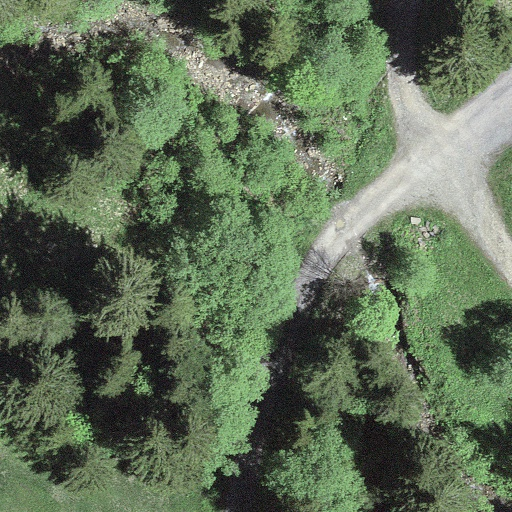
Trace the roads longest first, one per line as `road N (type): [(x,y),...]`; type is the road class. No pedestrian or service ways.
road 1 (track): [(511,107),(446,175),(303,279),(241,511)]
road 2 (track): [(415,0),(415,106),(446,175),(511,270)]
